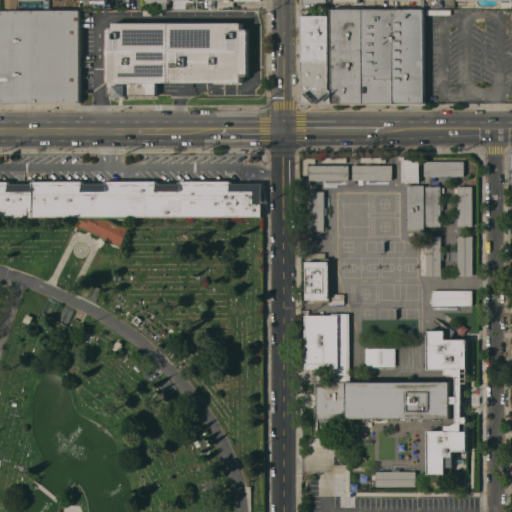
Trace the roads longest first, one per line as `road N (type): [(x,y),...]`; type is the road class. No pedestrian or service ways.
road 1 (tertiary): [(284,511),(281,0)]
road 2 (residential): [(495,130),(496,511)]
road 3 (primary): [(217,131),(0,130)]
road 4 (primary): [(511,129),(381,131)]
